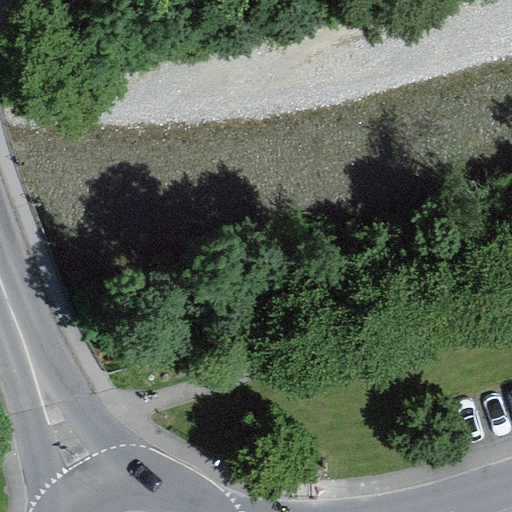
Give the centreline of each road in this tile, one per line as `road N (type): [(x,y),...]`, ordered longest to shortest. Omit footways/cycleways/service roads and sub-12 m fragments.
road 1 (residential): [(0,273),(90,491)]
road 2 (residential): [(201,511),(172,487),(130,479),(90,491)]
